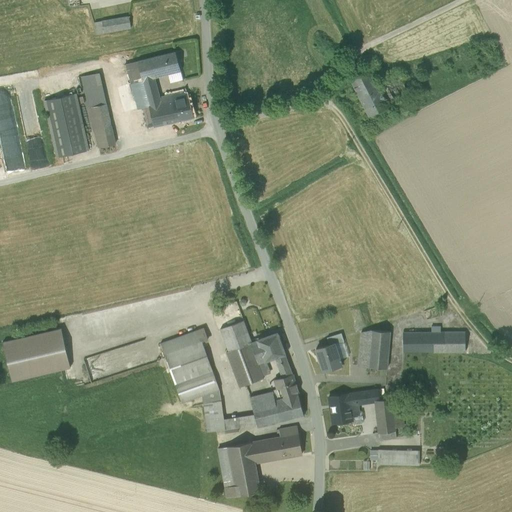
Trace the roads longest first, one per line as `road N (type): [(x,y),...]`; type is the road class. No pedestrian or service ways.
road 1 (track): [(511,360),(461,317),(331,106),(322,101),(215,126)]
road 2 (tertiary): [(318,511),(321,432),(308,379),(216,131)]
road 3 (unclassified): [(216,131),(0,183)]
road 4 (track): [(463,0),(363,49),(322,101)]
road 5 (tertiary): [(216,131),(203,0)]
road 6 (track): [(461,317),(401,320),(393,383)]
